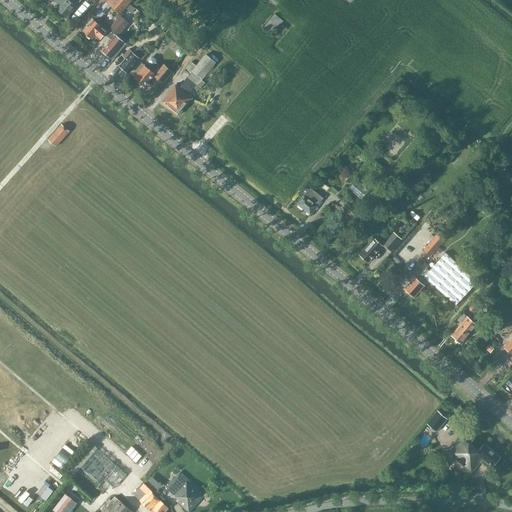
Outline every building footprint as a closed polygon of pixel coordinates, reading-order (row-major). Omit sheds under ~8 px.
[(54,0),(61,6),(57,9),(67,17),(80,2),(78,0),(54,0)] [(78,15),(90,0),(82,0),(74,11),(78,15)] [(114,0),(114,1),(113,0),(107,0),(86,25),(87,26),(83,31),(92,39),(96,35),(101,39),(108,31),(103,27),(99,24),(102,20),(101,19),(111,6),(121,14),(132,0),(114,0)] [(134,0),(132,0),(127,7),(132,11),(138,3),(134,0)] [(266,22),(275,29),(285,15),(276,8),(266,22)] [(117,33),(127,20),(122,15),(111,28),(117,33)] [(219,25),(200,47),(209,55),(228,33),(219,25)] [(120,47),(124,42),(116,35),(103,51),(111,58),(113,56),(115,57),(123,49),(120,47)] [(140,47),(137,50),(134,54),(129,49),(124,56),(126,58),(120,66),(129,73),(141,58),(143,60),(148,53),(140,47)] [(176,85),(162,102),(178,116),(192,98),(189,95),(197,84),(197,85),(202,79),(216,62),(206,55),(197,66),(191,62),(185,70),(190,75),(188,77),(179,88),(176,85)] [(163,83),(173,72),(161,62),(158,66),(155,64),(156,62),(156,59),(154,58),(151,58),(149,60),(149,63),(150,63),(146,67),(145,65),(138,73),(139,74),(135,79),(144,86),(154,75),(163,83)] [(57,143),(70,131),(62,123),(47,139),(55,146),(57,143)] [(302,194),(304,195),(297,204),(311,215),(322,200),(319,197),(320,195),(310,188),(309,190),(307,188),(302,194)] [(362,216),(346,202),(341,208),(350,216),(345,222),(351,228),(362,216)] [(391,251),(402,239),(394,232),(383,244),(391,251)] [(430,256),(446,239),(440,233),(424,250),(430,256)] [(368,262),(382,246),(374,239),(360,255),(368,262)] [(445,253),(429,271),(427,269),(429,266),(425,263),(423,265),(420,263),(407,277),(412,281),(405,289),(414,297),(429,281),(456,305),(478,282),(445,253)] [(462,344),(477,325),(464,314),(459,321),(462,323),(451,335),(462,344)] [(426,425),(436,432),(446,419),(437,412),(426,425)] [(75,472),(102,444),(95,438),(69,466),(75,472)] [(490,469),(500,458),(483,444),(478,451),(462,438),(449,453),(456,459),(455,460),(471,473),(481,461),(490,469)] [(180,473),(165,489),(178,500),(177,502),(187,511),(189,511),(204,495),(180,473)] [(151,492),(152,492),(152,491),(144,483),(133,494),(143,502),(151,492)] [(151,492),(143,502),(142,503),(150,510),(159,499),(152,492),(151,492)] [(130,511),(131,511),(115,497),(102,511),(130,511)] [(156,511),(165,511),(168,509),(161,502),(153,509),(156,511)]
